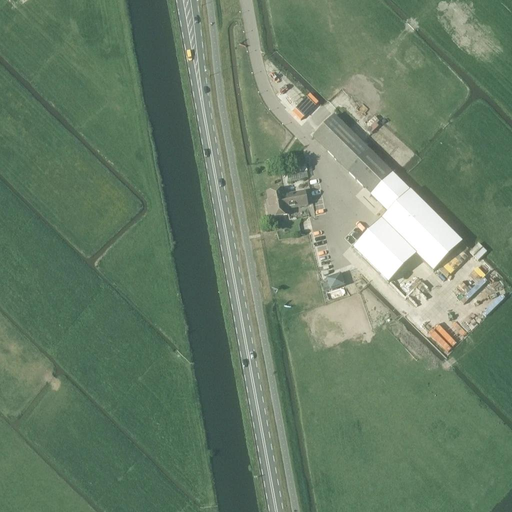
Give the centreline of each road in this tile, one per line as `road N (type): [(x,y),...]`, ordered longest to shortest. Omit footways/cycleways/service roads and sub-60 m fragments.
road 1 (secondary): [(277,511),(186,0)]
road 2 (unclassified): [(245,0),(265,90),(302,135)]
